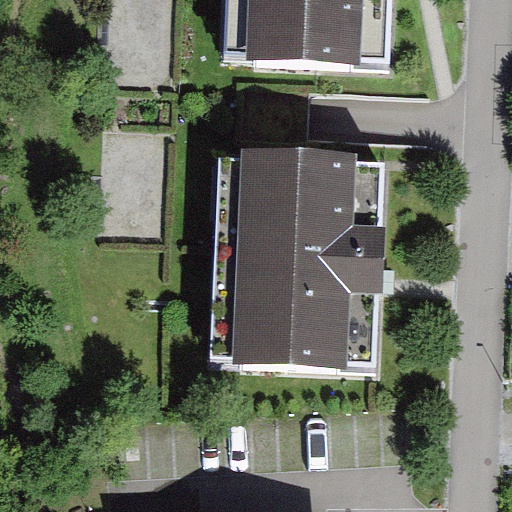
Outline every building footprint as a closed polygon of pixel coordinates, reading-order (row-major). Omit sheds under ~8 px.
[(116,0),(115,77),(182,78),(182,0),(116,0)] [(393,0),(227,0),(225,66),(391,72),(393,0)] [(261,80),(260,134),(315,135),(315,81),(261,80)] [(107,239),(176,240),(179,126),(109,125),(107,239)] [(391,150),(222,143),(212,367),(381,374),(391,150)] [(173,243),(108,243),(108,269),(172,269),(173,243)]
